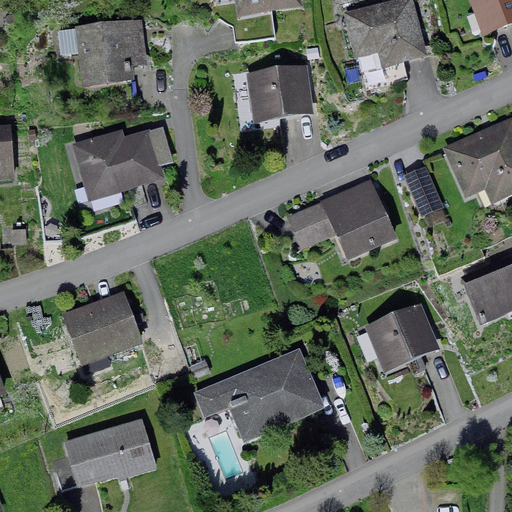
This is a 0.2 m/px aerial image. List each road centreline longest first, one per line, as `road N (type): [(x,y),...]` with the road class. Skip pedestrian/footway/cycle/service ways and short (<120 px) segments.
road 1 (residential): [(511,87),(192,226),(0,290)]
road 2 (residential): [(511,417),(302,511)]
